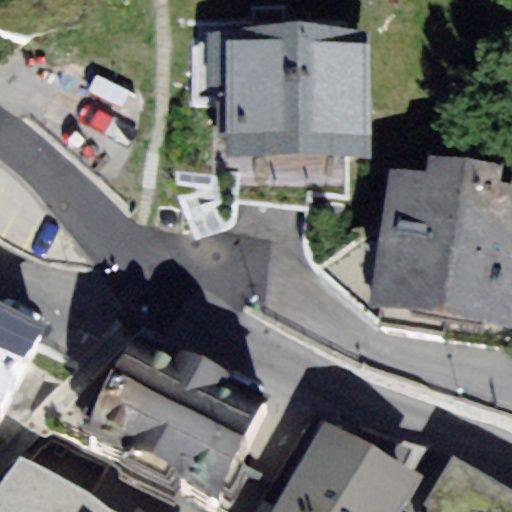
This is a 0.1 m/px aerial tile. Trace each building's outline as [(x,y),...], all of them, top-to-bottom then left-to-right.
[(511,0),(455,0),(455,38),(511,37),(511,0)] [(227,55),(229,151),(365,148),(363,52),(227,55)] [(502,175),(431,166),(428,184),(391,179),(371,319),(511,338),(511,195),(499,194),(502,175)] [(0,398),(34,335),(0,317),(0,398)] [(216,511),(268,406),(125,338),(73,444),(213,511),(216,511)] [(321,431),(272,511),(395,511),(412,485),(321,431)] [(0,511),(98,511),(15,465),(0,487),(0,511)] [(511,511),(511,497),(451,465),(425,511),(511,511)]
